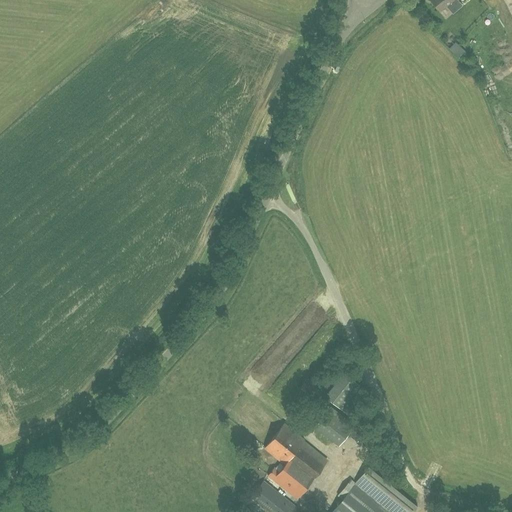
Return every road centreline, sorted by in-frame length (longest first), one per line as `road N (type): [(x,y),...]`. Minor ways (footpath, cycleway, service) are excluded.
road 1 (unclassified): [(0,478),(87,439),(213,303),(267,195)]
road 2 (unclassified): [(267,195),(306,232),(409,475),(430,490)]
road 3 (unclassified): [(267,195),(339,41),(359,16)]
